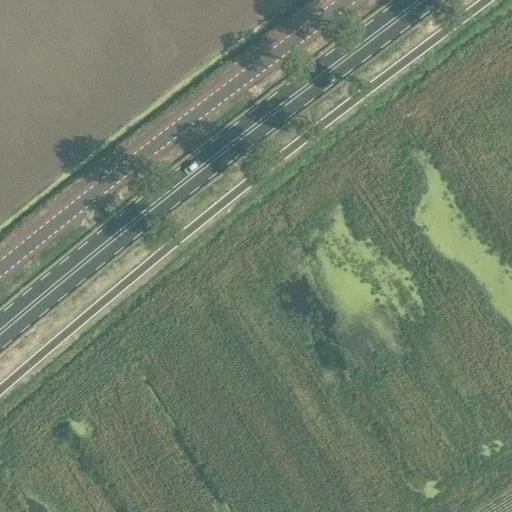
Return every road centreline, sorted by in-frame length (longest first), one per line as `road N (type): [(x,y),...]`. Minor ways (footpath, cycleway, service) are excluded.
road 1 (primary): [(0,330),(420,0)]
road 2 (unclassified): [(348,0),(0,268)]
